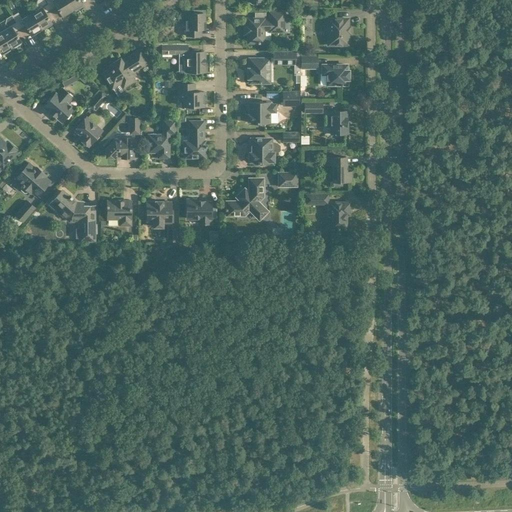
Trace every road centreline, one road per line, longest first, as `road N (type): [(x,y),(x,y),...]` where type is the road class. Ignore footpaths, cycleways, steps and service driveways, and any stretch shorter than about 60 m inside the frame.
road 1 (tertiary): [(404,511),(399,0)]
road 2 (tertiary): [(386,0),(387,511)]
road 3 (residential): [(0,86),(89,169),(206,172),(220,155),(220,0)]
road 4 (residential): [(0,80),(130,0)]
